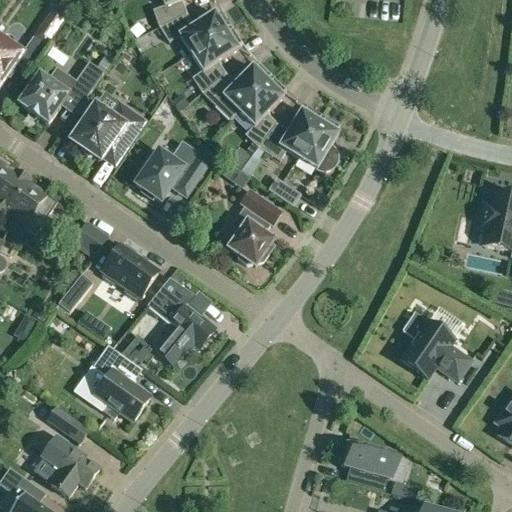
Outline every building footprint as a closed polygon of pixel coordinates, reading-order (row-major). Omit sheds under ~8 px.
[(152,13),(158,30),(186,17),(182,4),(191,0),(160,0),(164,9),(152,13)] [(54,10),(34,40),(45,48),(65,18),(54,10)] [(194,28),(186,17),(158,30),(168,46),(179,39),(190,57),(231,30),(221,14),(216,18),(214,15),(194,28)] [(191,81),(201,96),(225,77),(218,65),(238,52),(236,50),(241,46),(231,30),(190,57),(202,74),(191,81)] [(0,88),(22,56),(12,49),(13,48),(14,45),(13,42),(11,39),(7,38),(2,38),(0,41),(0,40),(0,88)] [(39,78),(19,107),(27,113),(27,114),(39,122),(39,121),(48,127),(73,91),(85,100),(103,76),(88,66),(75,85),(56,71),(47,84),(39,78)] [(201,96),(229,124),(272,80),(258,67),(254,71),(252,69),(235,86),(225,77),(201,96)] [(285,93),(272,80),(229,124),(230,124),(238,115),(253,130),(244,138),(257,151),(276,127),(267,117),(283,100),(281,98),(285,93)] [(96,106),(71,143),(100,163),(109,150),(122,159),(146,125),(126,111),(121,110),(117,112),(114,118),(96,106)] [(288,134),(276,127),(257,151),(279,164),(285,154),(297,161),(322,120),(306,110),(303,115),(300,113),(288,134)] [(339,130),(322,120),(297,161),(316,173),(318,174),(320,174),(322,175),(324,175),(326,175),(328,174),(330,173),(332,172),(333,171),(335,169),(336,167),(337,165),(337,163),(337,161),(337,159),(337,157),(336,155),(335,153),(334,152),(332,150),(331,149),(338,136),(336,135),(339,130)] [(142,171),(145,174),(135,188),(160,205),(171,190),(185,200),(209,166),(182,147),(170,163),(158,155),(157,156),(154,154),(142,171)] [(0,167),(0,215),(4,218),(7,215),(36,236),(56,206),(27,186),(29,183),(16,174),(14,177),(0,167)] [(275,181),(267,193),(292,210),(300,198),(275,181)] [(511,198),(495,194),(492,208),(484,207),(478,232),(486,234),(483,248),(511,254),(511,198)] [(238,238),(228,252),(239,259),(237,263),(246,269),(252,268),(255,270),(257,267),(263,266),(269,256),(266,254),(273,243),(264,237),(270,228),(272,229),(281,216),(249,195),(241,208),(244,210),(233,227),(234,235),(238,238)] [(86,227),(72,247),(93,261),(106,241),(86,227)] [(125,248),(123,251),(120,249),(102,275),(105,277),(103,280),(113,287),(115,284),(127,293),(125,295),(135,302),(137,299),(140,301),(158,275),(133,258),(135,255),(125,248)] [(93,287),(81,278),(58,307),(69,316),(93,287)] [(172,369),(192,346),(198,351),(215,331),(186,307),(194,298),(169,281),(146,308),(176,333),(156,356),(172,369)] [(428,325),(427,324),(400,363),(428,382),(436,370),(457,385),(471,364),(450,350),(454,343),(441,334),(443,331),(430,322),(428,325)] [(136,338),(120,357),(137,368),(151,350),(136,338)] [(107,349),(91,372),(106,382),(94,399),(106,407),(101,414),(114,423),(119,416),(132,426),(150,401),(128,385),(138,370),(107,349)] [(511,404),(497,426),(502,429),(497,437),(511,447),(511,446),(511,404)] [(56,411),(47,424),(79,447),(88,434),(56,411)] [(60,474),(50,489),(68,501),(78,487),(85,492),(99,473),(83,462),(85,459),(75,452),(74,452),(67,447),(61,457),(68,462),(59,474),(60,474)] [(340,470),(389,484),(396,458),(365,450),(346,447),(340,470)] [(45,498),(9,472),(0,484),(0,489),(19,503),(12,511),(45,511),(39,508),(45,498)] [(394,485),(390,497),(424,507),(427,494),(394,485)]
